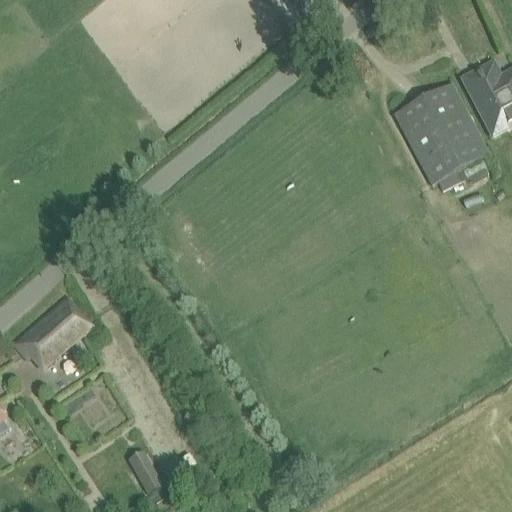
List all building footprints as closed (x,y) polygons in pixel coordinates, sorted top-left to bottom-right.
[(493,67),(492,68),(463,83),(493,140),(511,130),(511,75),(501,82),(496,72),(494,68),(493,67)] [(490,159),(461,105),(457,97),(452,88),(434,97),(395,118),(433,189),(490,159)] [(93,330),(68,302),(15,348),(28,364),(36,357),(48,370),(93,330)] [(7,423),(0,412),(0,438),(9,433),(4,425),(7,423)] [(144,456),(130,464),(149,499),(164,491),(144,456)]
